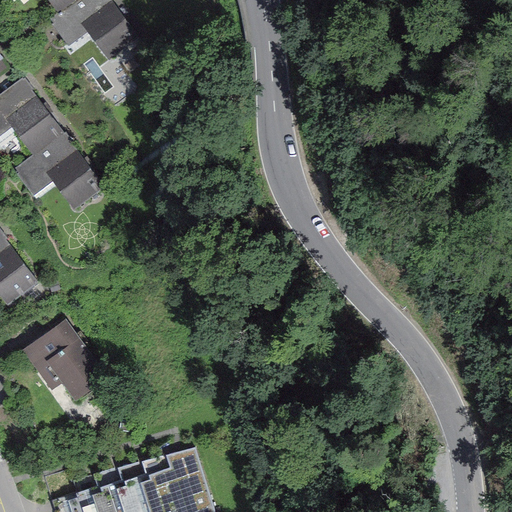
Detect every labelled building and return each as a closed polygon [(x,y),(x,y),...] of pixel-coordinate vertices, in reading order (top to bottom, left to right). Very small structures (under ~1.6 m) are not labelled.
[(85,0),(21,0),(24,3),(28,0),(55,0),(67,15),(85,0)] [(100,0),(85,0),(67,15),(51,28),(72,54),(90,40),(107,61),(133,41),(100,0)] [(23,86),(0,102),(0,147),(17,135),(36,159),(63,138),(23,86)] [(107,194),(63,138),(36,159),(15,176),(37,204),(58,188),(80,215),(107,194)] [(41,284),(0,232),(0,288),(14,306),(41,284)] [(64,323),(25,355),(70,409),(109,377),(64,323)] [(215,511),(196,447),(169,453),(173,466),(150,473),(161,511),(215,511)] [(188,511),(169,454),(145,460),(148,472),(126,479),(134,511),(188,511)] [(161,511),(145,460),(120,466),(124,478),(100,486),(108,511),(161,511)] [(134,511),(121,467),(96,473),(99,485),(77,493),(82,511),(134,511)]
